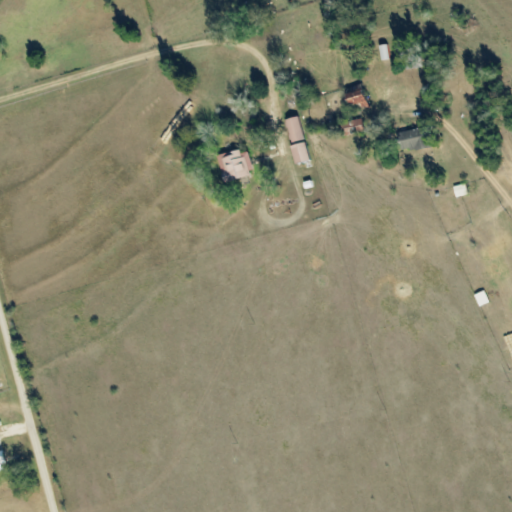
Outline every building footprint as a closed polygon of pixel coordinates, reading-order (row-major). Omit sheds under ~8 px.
[(369,106),(365,94),(348,99),(352,111),(369,106)] [(286,119),(291,143),(304,141),(299,117),(286,119)] [(346,137),(365,130),(361,118),(342,124),(346,137)] [(429,147),(424,127),(399,134),(404,154),(429,147)] [(310,161),(306,142),(291,146),(296,164),(310,161)] [(225,182),(255,173),(247,148),(218,157),(225,182)]
